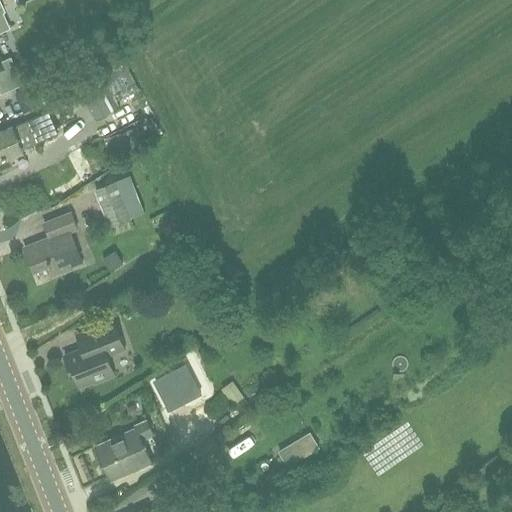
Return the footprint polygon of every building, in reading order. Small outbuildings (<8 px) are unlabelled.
[(0,0),(0,78),(17,70),(11,57),(2,61),(0,55),(0,27),(1,26),(0,24),(0,12),(5,11),(0,0)] [(0,159),(22,150),(21,148),(57,132),(48,110),(0,131),(0,159)] [(109,227),(131,218),(123,200),(131,197),(124,177),(94,189),(109,227)] [(52,275),(82,263),(70,231),(77,228),(71,213),(52,220),(57,234),(24,247),(34,271),(48,265),(52,275)] [(114,375),(107,356),(124,350),(113,321),(76,335),(82,350),(64,357),(70,372),(74,371),(80,386),(93,381),(94,383),(114,375)] [(155,384),(169,410),(201,393),(187,367),(155,384)] [(142,441),(154,435),(148,421),(135,427),(136,429),(96,446),(109,477),(134,466),(136,470),(152,463),(142,441)] [(318,447),(310,433),(279,452),(288,466),(318,447)] [(176,511),(171,500),(148,510),(148,508),(139,511),(176,511)]
